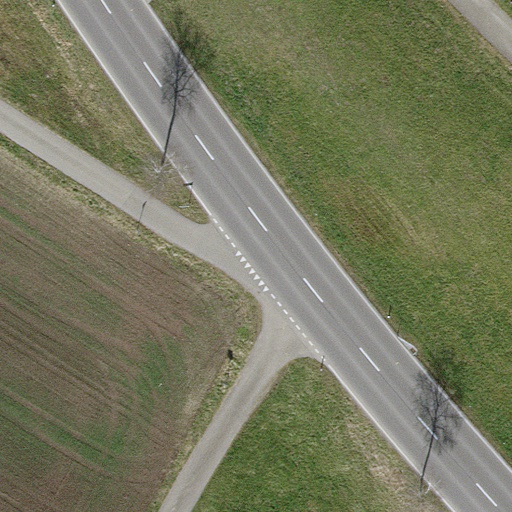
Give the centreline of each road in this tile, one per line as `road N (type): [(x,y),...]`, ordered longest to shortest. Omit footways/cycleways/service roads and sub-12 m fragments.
road 1 (unclassified): [(0,113),(220,251),(300,270)]
road 2 (primary): [(106,0),(300,270)]
road 3 (primary): [(300,270),(505,511)]
road 4 (track): [(178,511),(288,319),(300,270)]
